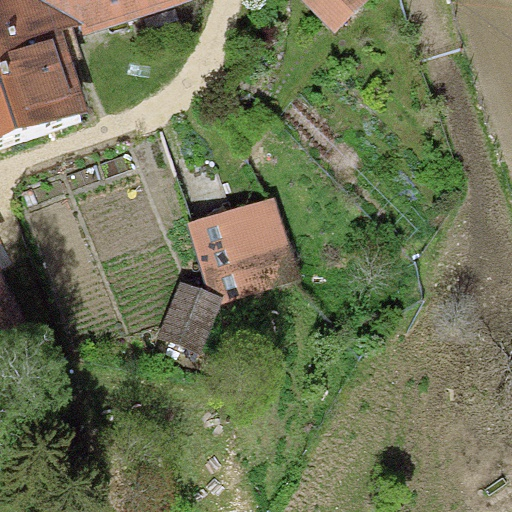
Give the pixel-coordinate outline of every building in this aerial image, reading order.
[(0,0),(0,155),(104,124),(78,35),(195,0),(0,0)] [(364,0),(295,0),(331,34),(364,0)] [(297,276),(277,197),(191,218),(211,297),(297,276)] [(0,266),(0,346),(33,329),(0,266)] [(162,337),(202,353),(221,304),(181,289),(162,337)]
